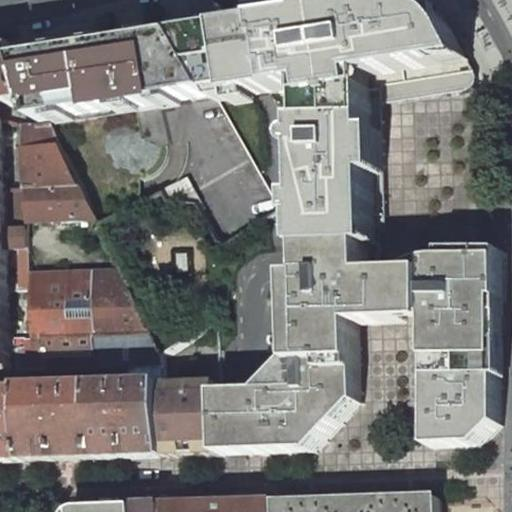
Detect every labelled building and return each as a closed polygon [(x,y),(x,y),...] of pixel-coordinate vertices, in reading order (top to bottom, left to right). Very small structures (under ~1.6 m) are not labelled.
[(312,124),(304,124),(307,219),(311,219),(312,250),(318,250),(378,248),(378,219),(388,219),(385,106),(473,92),(478,86),(478,80),(477,74),(459,40),(449,26),(437,15),(416,6),(395,5),(184,37),(219,100),(221,103),(309,89),(312,124)] [(63,56),(25,62),(37,104),(43,126),(44,128),(54,127),(219,100),(184,37),(147,43),(69,55),(63,56)] [(0,53),(0,102),(13,102),(13,107),(15,109),(37,104),(25,62),(22,50),(0,53)] [(43,126),(26,128),(27,151),(32,151),(64,149),(54,127),(44,128),(43,126)] [(64,149),(32,151),(35,190),(83,188),(64,149)] [(163,193),(169,203),(204,206),(189,180),(163,193)] [(35,190),(29,191),(30,223),(99,220),(83,188),(35,190)] [(5,192),(0,191),(0,290),(9,290),(29,290),(27,231),(7,232),(5,192)] [(257,437),(258,456),(277,456),(318,454),(350,427),(367,412),(355,415),(354,390),(365,389),(362,341),(362,329),(361,326),(382,314),(381,278),(378,248),(318,250),(319,279),(296,280),(299,350),(294,352),(292,356),(292,360),(294,364),(249,395),(250,437),(257,437)] [(434,265),(434,276),(434,326),(434,451),(484,449),(504,428),(504,319),(505,319),(506,254),(447,255),(447,262),(441,262),(434,265)] [(123,272),(44,276),(47,341),(95,339),(108,339),(154,337),(152,333),(123,272)] [(434,276),(381,278),(382,314),(382,328),(434,326),(434,276)] [(9,290),(0,290),(0,373),(25,372),(33,372),(31,342),(31,337),(11,338),(9,290)] [(382,314),(361,326),(362,329),(382,328),(382,314)] [(96,369),(95,339),(47,341),(48,371),(96,369)] [(108,339),(95,339),(96,369),(109,369),(108,339)] [(33,372),(48,371),(47,341),(31,342),(33,372)] [(168,387),(170,459),(223,458),(222,396),(221,385),(207,385),(206,376),(204,372),(199,367),(192,366),(185,369),(182,372),(180,379),(180,386),(168,387)] [(33,372),(25,372),(26,391),(30,464),(67,463),(70,462),(100,461),(97,389),(49,391),(48,371),(33,372)] [(168,387),(97,389),(100,461),(134,460),(170,459),(168,387)] [(365,389),(354,390),(355,415),(367,412),(365,389)] [(0,464),(30,464),(26,391),(9,392),(9,402),(0,402),(0,464)] [(249,395),(222,396),(223,458),(258,456),(257,437),(250,437),(249,395)] [(441,511),(441,500),(277,506),(277,511),(441,511)]
